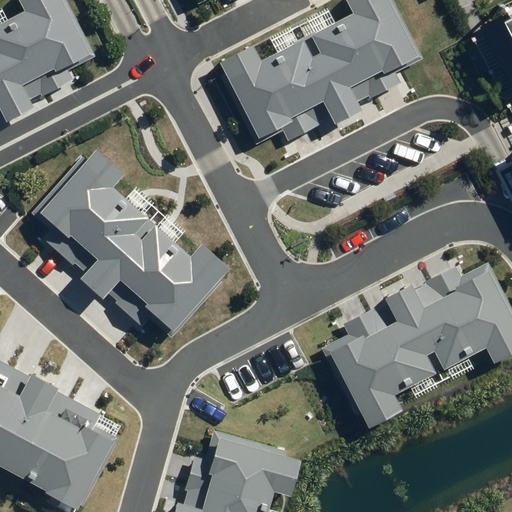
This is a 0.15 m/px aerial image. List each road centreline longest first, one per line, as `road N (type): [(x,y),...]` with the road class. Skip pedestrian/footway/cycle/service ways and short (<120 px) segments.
road 1 (residential): [(235,191),(420,99),(453,95),(511,106)]
road 2 (residential): [(293,302),(459,220),(487,215),(511,222)]
road 3 (residential): [(163,388),(0,254)]
road 4 (residential): [(0,138),(162,51)]
road 5 (residential): [(293,302),(204,345),(163,388)]
road 6 (residential): [(162,51),(235,191)]
road 7 (residential): [(163,388),(134,511)]
road 8 (residential): [(235,191),(293,302)]
